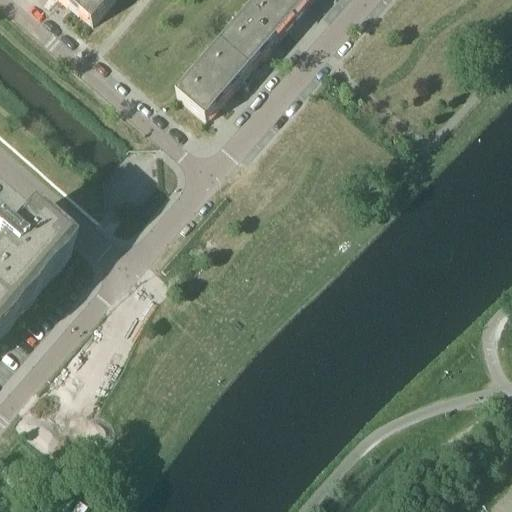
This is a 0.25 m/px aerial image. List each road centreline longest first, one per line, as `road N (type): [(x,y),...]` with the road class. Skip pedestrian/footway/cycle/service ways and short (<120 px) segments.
road 1 (residential): [(207,177),(0,0)]
road 2 (residential): [(207,177),(364,0)]
road 3 (residential): [(0,419),(127,272)]
road 4 (unknown): [(511,410),(447,429),(363,511)]
road 5 (residential): [(127,272),(0,164)]
road 6 (residential): [(127,272),(207,177)]
